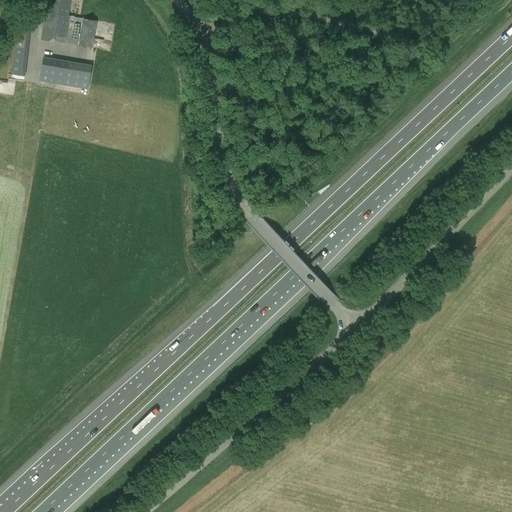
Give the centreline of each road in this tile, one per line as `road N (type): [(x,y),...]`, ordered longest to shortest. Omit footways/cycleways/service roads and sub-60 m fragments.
road 1 (motorway): [(511,34),(4,511)]
road 2 (motorway): [(43,511),(511,71)]
road 3 (unclassified): [(355,327),(250,217),(227,179),(205,48),(178,0)]
road 4 (unclassified): [(143,511),(355,327)]
road 5 (unclassified): [(511,167),(355,327)]
